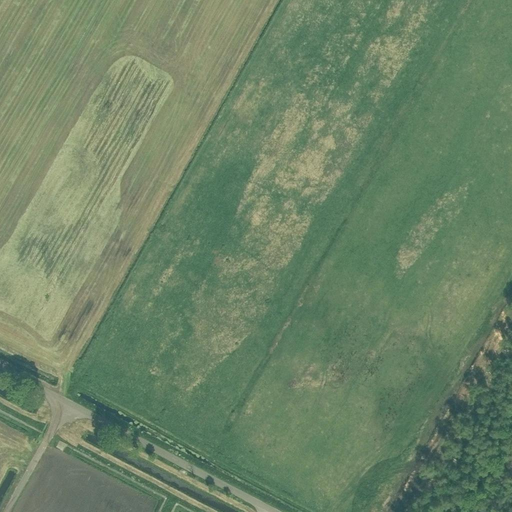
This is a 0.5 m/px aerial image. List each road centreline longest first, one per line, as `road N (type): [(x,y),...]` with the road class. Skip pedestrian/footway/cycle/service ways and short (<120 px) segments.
road 1 (unclassified): [(274,511),(66,402)]
road 2 (unclassified): [(5,511),(66,402)]
